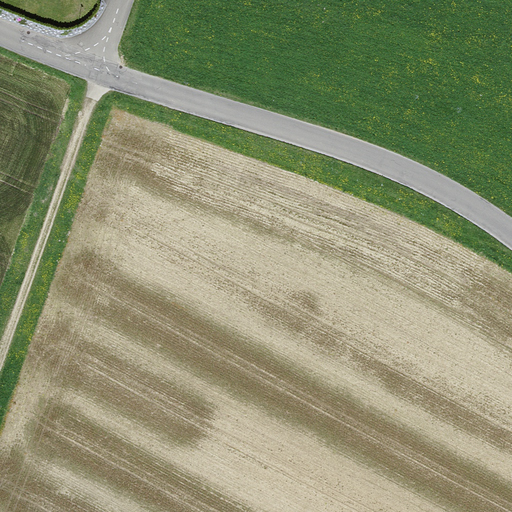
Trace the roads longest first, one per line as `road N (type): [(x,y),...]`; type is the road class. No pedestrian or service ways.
road 1 (residential): [(88,77),(379,170),(511,249)]
road 2 (track): [(0,344),(88,77)]
